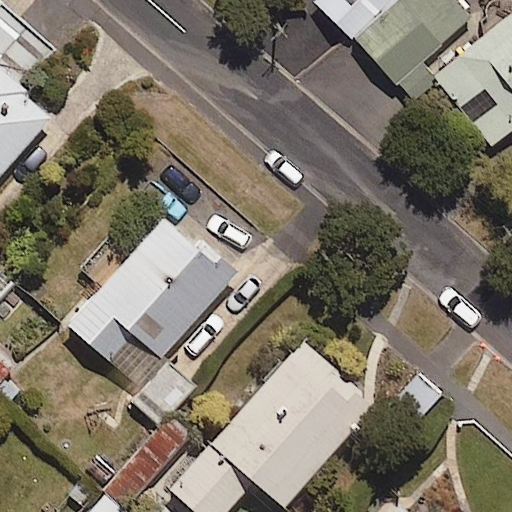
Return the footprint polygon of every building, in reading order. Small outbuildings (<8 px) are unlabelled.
[(308,0),(342,32),(372,0),(308,0)] [(379,0),(343,33),(383,77),(459,9),(451,0),(379,0)] [(511,0),(494,0),(418,66),(480,138),(511,110),(511,0)] [(0,162),(45,110),(13,83),(45,45),(0,6),(0,162)] [(46,317),(156,413),(188,377),(153,347),(225,264),(182,227),(178,232),(145,203),(46,317)] [(0,295),(14,279),(0,266),(0,295)] [(157,481),(194,511),(206,511),(238,474),(273,502),(361,397),(283,331),(157,481)] [(2,340),(0,341),(0,382),(22,360),(2,340)] [(190,430),(169,412),(111,479),(132,498),(190,430)] [(121,511),(124,509),(105,492),(86,511),(121,511)] [(377,511),(399,511),(388,501),(377,511)]
